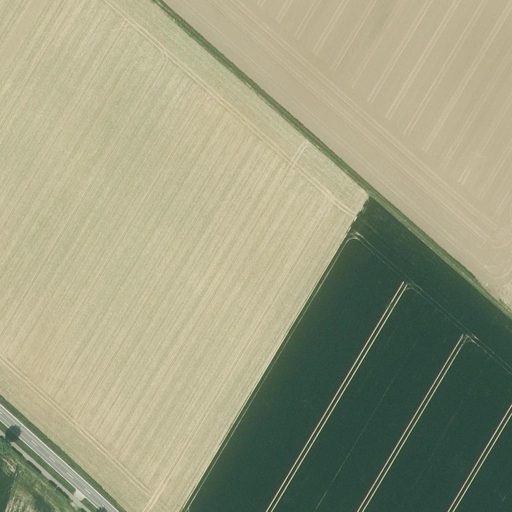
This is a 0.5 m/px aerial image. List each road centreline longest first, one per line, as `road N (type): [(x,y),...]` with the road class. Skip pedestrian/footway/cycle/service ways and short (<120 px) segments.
road 1 (track): [(511,316),(154,0)]
road 2 (tertiary): [(110,511),(0,412)]
